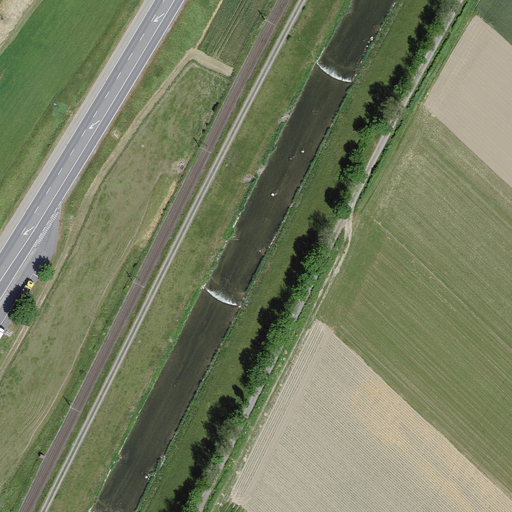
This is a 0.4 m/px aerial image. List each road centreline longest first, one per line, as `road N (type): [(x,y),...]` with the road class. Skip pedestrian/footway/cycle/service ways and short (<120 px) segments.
road 1 (track): [(460,0),(197,511)]
road 2 (track): [(48,511),(311,0)]
road 3 (primary): [(169,0),(0,275)]
